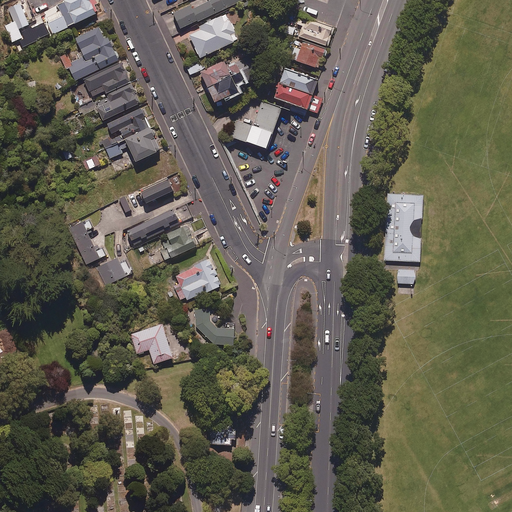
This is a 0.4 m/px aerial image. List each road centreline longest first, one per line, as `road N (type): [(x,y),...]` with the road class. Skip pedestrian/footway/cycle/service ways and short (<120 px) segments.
road 1 (residential): [(129,0),(248,250),(262,263),(281,263)]
road 2 (secondary): [(360,105),(342,389)]
road 3 (secondary): [(262,511),(278,290)]
road 4 (secondary): [(281,263),(291,215),(338,100)]
road 5 (secondary): [(331,259),(338,100)]
road 6 (secondary): [(360,105),(347,147),(340,245),(331,259)]
road 7 (secondary): [(322,392),(331,259)]
road 8 (secondary): [(331,259),(338,270),(342,389)]
road 9 (secondary): [(322,392),(313,272)]
